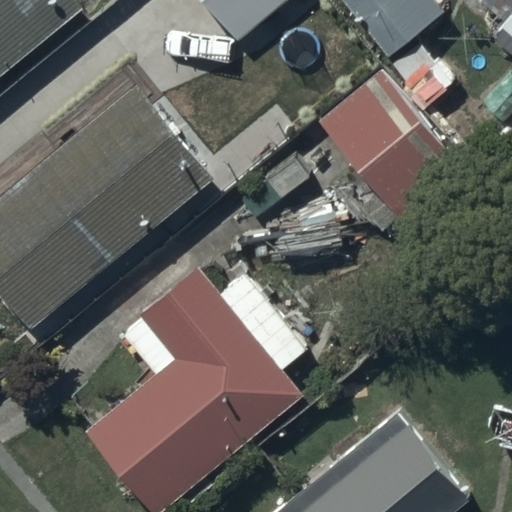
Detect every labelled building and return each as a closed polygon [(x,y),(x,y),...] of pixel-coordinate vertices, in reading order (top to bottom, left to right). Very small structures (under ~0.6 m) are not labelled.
[(0,0),(0,58),(70,0),(0,0)] [(207,0),(237,33),(274,0),(207,0)] [(440,0),(345,0),(383,49),(443,3),(440,0)] [(511,1),(498,17),(511,28),(511,1)] [(379,59),(316,110),(421,238),(484,186),(379,59)] [(136,71),(0,179),(0,284),(24,314),(211,164),(136,71)] [(156,499),(296,383),(277,359),(311,331),(247,255),(220,277),(197,248),(112,318),(150,364),(87,416),(156,499)] [(434,511),(468,485),(398,399),(258,511),(434,511)]
